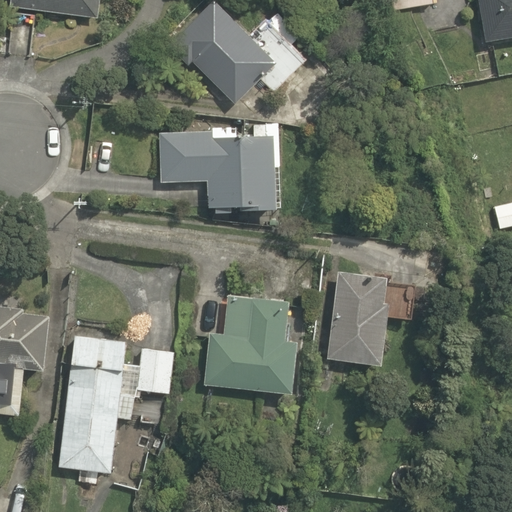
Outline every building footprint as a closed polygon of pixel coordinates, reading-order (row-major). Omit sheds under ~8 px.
[(96,0),(11,0),(11,6),(96,12),(96,0)] [(262,0),(246,20),(221,0),(199,0),(164,44),(238,104),(259,78),(277,93),(310,53),(291,37),(298,28),(262,0)] [(430,0),(396,0),(399,9),(431,1),(430,0)] [(511,0),(477,0),(486,42),(511,37),(511,0)] [(276,134),(165,135),(165,176),(204,175),(205,203),(277,202),(276,134)] [(511,199),(492,207),(501,229),(511,224),(511,199)] [(376,356),(381,312),(413,316),(417,286),(385,282),(386,274),(331,267),(321,350),(376,356)] [(301,298),(230,289),(226,329),(207,327),(201,380),(291,390),(301,298)] [(47,301),(0,296),(0,410),(16,412),(21,360),(41,362),(47,301)] [(123,337),(76,331),(58,463),(107,470),(115,412),(129,414),(133,384),(169,389),(174,347),(141,342),(139,355),(121,353),(123,337)] [(152,440),(127,431),(110,482),(135,491),(152,440)] [(32,511),(34,502),(0,494),(0,511),(32,511)]
